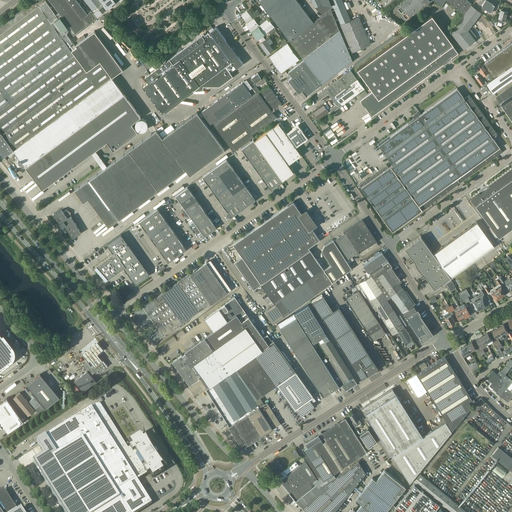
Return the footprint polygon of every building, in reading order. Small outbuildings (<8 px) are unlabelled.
[(77,46),(72,50),(61,36),(66,32),(69,30),(59,16),(61,15),(75,32),(89,21),(96,16),(91,10),(87,13),(77,0),(49,0),(59,12),(57,13),(56,14),(44,0),(31,0),(0,23),(0,150),(4,156),(13,149),(16,153),(7,160),(10,163),(19,156),(22,161),(19,163),(22,166),(23,168),(26,166),(42,188),(91,153),(95,150),(107,141),(113,150),(138,132),(131,123),(141,116),(112,77),(123,69),(94,31),(86,37),(84,35),(76,40),(78,43),(75,45),(77,46)] [(85,0),(94,11),(103,3),(100,0),(85,0)] [(296,0),(259,0),(290,41),(304,60),(288,72),(292,77),(288,80),(299,93),(302,91),(306,95),(352,60),(347,47),(349,46),(352,52),(370,44),(358,16),(350,20),(342,0),(330,0),(333,7),(331,6),(321,4),(319,0),(311,0),(315,7),(322,15),(313,22),(296,0)] [(405,0),(398,6),(401,11),(402,10),(404,11),(403,12),(406,17),(427,0),(405,0)] [(446,0),(463,13),(463,12),(471,3),(467,0),(446,0)] [(490,11),(495,4),(486,0),(485,0),(484,0),(480,0),(478,4),(482,6),(490,11)] [(103,3),(94,11),(97,15),(106,7),(103,3)] [(466,11),(476,19),(481,12),(471,5),(466,11)] [(254,17),(260,13),(260,12),(257,9),(255,11),(251,6),(247,9),(247,10),(253,18),(254,17)] [(253,18),(247,10),(241,14),(247,22),(245,23),(251,31),(259,25),(261,24),(260,21),(258,23),(254,17),(253,18)] [(505,20),(507,12),(501,10),(499,18),(498,21),(504,22),(505,19),(505,20)] [(476,19),(466,11),(462,16),(472,24),(476,19)] [(432,15),(357,68),(372,89),(372,90),(367,93),(361,97),(360,98),(371,114),(377,110),(379,109),(384,106),(421,79),(436,68),(450,58),(458,52),(452,44),(453,44),(432,15)] [(458,22),(467,30),(472,24),(462,16),(458,22)] [(269,18),(261,24),(259,25),(251,31),(257,39),(274,27),(268,19),(269,18)] [(467,30),(458,22),(450,32),(464,48),(475,40),(467,30)] [(148,82),(143,86),(161,112),(193,89),(193,90),(200,90),(203,89),(203,86),(219,86),(233,76),(225,66),(231,61),(234,64),(232,66),(234,69),(236,68),(243,63),(231,46),(226,40),(217,26),(210,31),(212,35),(211,36),(208,33),(204,35),(203,34),(182,49),(179,51),(170,59),(169,59),(145,77),(148,82)] [(275,32),(278,30),(275,27),(269,32),(271,35),(275,32)] [(262,49),(272,42),(273,42),(269,37),(266,39),(265,39),(260,43),(260,44),(259,45),(262,49)] [(272,42),(262,49),(266,53),(267,53),(267,54),(273,49),(276,47),(272,42)] [(511,42),(484,63),(494,76),(511,62),(511,42)] [(287,43),(282,47),(270,56),(282,72),(299,59),(287,43)] [(484,76),(488,72),(481,63),(476,66),(484,76)] [(511,66),(487,84),(493,93),(511,79),(511,66)] [(350,70),(315,96),(315,97),(318,100),(328,93),(334,101),(336,104),(335,105),(329,109),(332,112),(364,88),(352,72),(350,70)] [(259,85),(266,80),(261,74),(259,75),(257,73),(251,77),(255,83),(256,82),(259,85)] [(480,76),(476,78),(482,87),(487,83),(486,81),(484,82),(480,76)] [(210,105),(201,111),(210,123),(212,122),(214,125),(257,93),(252,87),(250,89),(244,80),(210,105)] [(511,84),(506,88),(496,96),(501,102),(511,93),(511,84)] [(257,93),(214,125),(233,151),(240,146),(241,148),(248,143),(247,141),(249,139),(249,134),(251,133),(252,134),(276,117),(271,110),(281,103),(268,85),(257,93)] [(366,179),(359,184),(361,187),(367,195),(392,231),(422,209),(419,205),(428,199),(431,203),(432,202),(452,188),(497,156),(503,151),(499,147),(500,147),(493,137),(497,134),(469,94),(465,97),(464,98),(457,88),(421,114),(414,119),(378,145),(392,164),(368,182),(366,179)] [(511,96),(501,104),(511,119),(511,96)] [(322,104),(313,111),(318,118),(328,111),(322,104)] [(103,169),(74,190),(83,202),(92,195),(104,211),(99,215),(108,227),(186,170),(190,175),(225,149),(197,112),(162,138),(156,130),(107,166),(104,163),(95,150),(91,153),(101,166),(103,169)] [(278,123),(265,133),(288,164),(297,158),(298,158),(299,158),(299,157),(299,156),(301,155),(301,154),(296,147),(295,147),(286,134),(286,133),(278,123)] [(298,125),(286,133),(286,134),(295,147),(296,147),(308,138),(307,138),(298,125)] [(288,164),(265,133),(254,141),(258,146),(263,153),(268,159),(272,166),(277,173),(282,180),(283,180),(290,175),(291,175),(291,174),(294,172),(294,171),(293,171),(288,164)] [(258,146),(254,141),(253,139),(241,148),(246,155),(258,146)] [(258,146),(246,155),(251,161),(263,153),(258,146)] [(268,159),(263,153),(251,161),(255,168),(268,159)] [(226,158),(214,167),(219,174),(231,165),(226,158)] [(272,166),(268,159),(255,168),(260,174),(272,166)] [(231,165),(219,174),(224,181),(236,172),(231,165)] [(272,166),(260,174),(265,182),(271,177),(277,173),(272,166)] [(219,174),(214,167),(202,176),(207,183),(219,174)] [(511,227),(511,169),(511,170),(471,199),(499,237),(511,227)] [(236,172),(224,181),(228,187),(241,178),(236,172)] [(277,173),(271,177),(276,184),(282,180),(283,180),(282,180),(277,173)] [(224,181),(219,174),(207,183),(212,189),(224,181)] [(271,177),(265,182),(270,189),(276,184),(271,177)] [(245,185),(241,178),(228,187),(233,194),(245,185)] [(224,181),(212,189),(216,196),(228,187),(224,181)] [(250,191),(245,185),(233,194),(238,200),(244,196),(250,191)] [(187,186),(175,195),(180,202),(192,193),(187,186)] [(233,194),(228,187),(216,196),(221,202),(233,194)] [(255,199),(250,191),(244,196),(249,204),(255,199)] [(197,200),(192,193),(180,202),(185,209),(197,200)] [(233,194),(221,202),(226,209),(232,204),(238,200),(233,194)] [(244,196),(238,200),(243,208),(249,204),(244,196)] [(197,200),(185,209),(189,215),(202,206),(197,200)] [(243,208),(238,200),(232,204),(237,212),(243,208)] [(244,236),(233,243),(242,256),(248,266),(241,271),(253,289),(261,284),(266,291),(270,296),(275,303),(264,311),(273,324),(284,316),(332,282),(351,268),(348,263),(346,260),(352,257),(358,253),(359,254),(358,254),(359,256),(360,256),(361,256),(378,245),(376,241),(362,220),(356,224),(344,231),(345,232),(345,233),(333,240),(333,239),(324,245),(323,247),(322,250),(332,264),(324,270),(310,250),(308,247),(320,239),(313,230),(312,228),(310,225),(312,224),(305,214),(303,215),(293,201),(244,235),(244,236)] [(232,204),(226,209),(231,217),(237,212),(232,204)] [(206,213),(202,206),(189,215),(194,221),(206,213)] [(157,208),(151,212),(156,219),(162,215),(157,208)] [(53,213),(53,214),(53,215),(62,226),(64,224),(72,237),(81,232),(71,216),(70,211),(67,209),(63,211),(58,214),(56,212),(54,213),(53,213)] [(151,212),(139,221),(144,228),(156,219),(151,212)] [(211,219),(206,213),(194,221),(199,228),(205,223),(211,219)] [(167,221),(162,215),(156,219),(161,225),(167,221)] [(156,219),(144,228),(148,234),(161,225),(156,219)] [(211,219),(205,223),(210,231),(216,227),(211,219)] [(167,221),(161,225),(165,232),(171,228),(167,221)] [(421,236),(405,248),(415,262),(416,263),(418,264),(419,266),(420,268),(422,269),(423,271),(423,273),(424,275),(435,289),(494,245),(477,221),(433,253),(421,236)] [(210,231),(205,223),(199,228),(204,236),(210,231)] [(161,225),(148,234),(153,241),(165,232),(161,225)] [(176,234),(171,228),(165,232),(170,238),(176,234)] [(165,232),(153,241),(158,247),(170,238),(165,232)] [(109,278),(124,267),(129,275),(135,284),(149,274),(121,234),(107,244),(110,249),(111,249),(113,253),(99,263),(95,266),(94,267),(99,273),(100,274),(106,280),(107,279),(109,278)] [(176,234),(170,238),(175,245),(181,241),(176,234)] [(170,238),(158,247),(162,254),(169,249),(175,245),(170,238)] [(186,249),(181,241),(175,245),(180,253),(186,249)] [(175,245),(169,249),(174,257),(180,253),(175,245)] [(174,257),(169,249),(162,254),(168,262),(174,257)] [(364,265),(368,271),(369,272),(381,262),(383,264),(387,261),(388,261),(382,252),(364,265)] [(391,267),(387,261),(383,264),(381,262),(369,272),(371,275),(374,279),(391,267)] [(160,294),(143,306),(160,330),(150,337),(154,343),(180,325),(180,326),(181,327),(185,324),(183,322),(186,321),(227,292),(206,262),(200,267),(190,274),(164,292),(160,294)] [(378,285),(395,273),(391,267),(374,279),(378,285)] [(395,273),(378,285),(382,292),(386,289),(400,280),(395,273)] [(368,277),(359,283),(377,310),(392,335),(404,327),(401,322),(400,321),(387,300),(391,296),(386,289),(382,292),(378,285),(374,279),(371,275),(368,277)] [(402,282),(400,280),(386,289),(391,296),(402,288),(399,284),(402,282)] [(446,283),(451,291),(456,288),(451,280),(446,283)] [(485,284),(484,285),(482,282),(480,283),(482,286),(483,286),(488,294),(490,293),(493,298),(494,297),(496,300),(495,300),(498,299),(499,299),(500,298),(500,297),(501,297),(496,290),(495,287),(490,290),(487,287),(485,284)] [(488,304),(483,295),(485,293),(480,284),(478,285),(482,293),(476,296),(483,308),(485,306),(486,306),(488,304)] [(496,290),(501,297),(501,296),(502,297),(504,296),(504,295),(506,293),(502,287),(502,286),(496,290)] [(414,304),(402,288),(391,296),(403,312),(414,304)] [(358,290),(346,298),(373,341),(385,332),(358,290)] [(467,292),(461,296),(464,299),(467,297),(469,302),(472,301),(477,310),(479,309),(480,309),(483,308),(476,296),(471,299),(467,292)] [(182,354),(172,361),(178,369),(181,372),(189,384),(199,377),(199,378),(200,379),(201,380),(206,388),(229,372),(254,354),(268,344),(272,342),(272,341),(267,334),(263,337),(235,298),(234,297),(205,318),(205,319),(214,331),(207,335),(204,338),(185,352),(185,353),(182,354)] [(452,311),(449,307),(447,303),(445,305),(449,313),(444,315),(449,326),(455,323),(451,315),(453,314),(452,311)] [(294,314),(277,324),(280,328),(303,366),(323,396),(342,384),(345,390),(346,390),(345,389),(350,386),(351,388),(353,386),(353,385),(356,382),(357,383),(357,382),(327,335),(326,335),(323,330),(324,330),(308,305),(294,314)] [(465,317),(461,310),(458,306),(456,307),(457,309),(455,311),(456,313),(460,320),(465,317)] [(339,307),(322,318),(362,379),(367,375),(363,369),(374,362),(376,366),(378,365),(373,356),(371,358),(354,331),(357,330),(355,326),(352,328),(339,307)] [(461,310),(465,317),(470,314),(466,307),(461,310)] [(421,313),(418,309),(405,317),(422,342),(433,334),(420,314),(421,313)] [(504,324),(499,327),(504,337),(507,335),(507,334),(509,333),(504,324)] [(504,337),(499,327),(493,330),(497,337),(498,339),(500,338),(500,339),(504,337)] [(398,332),(407,346),(414,342),(405,328),(398,332)] [(0,367),(9,360),(12,357),(13,353),(13,349),(11,346),(0,331),(0,367)] [(488,333),(483,336),(487,343),(492,340),(488,333)] [(487,343),(483,336),(477,339),(481,346),(482,348),(483,348),(488,345),(487,343)] [(207,389),(206,389),(206,390),(207,390),(219,409),(229,426),(235,422),(264,404),(262,401),(257,405),(255,401),(276,385),(277,385),(295,410),(297,409),(301,415),(306,412),(310,410),(309,409),(314,406),(312,402),(310,400),(309,399),(313,397),(273,341),(272,342),(268,344),(254,354),(229,372),(206,388),(207,389)] [(467,345),(471,352),(476,349),(472,342),(467,345)] [(471,352),(467,345),(461,348),(465,355),(467,357),(472,354),(471,352)] [(472,399),(445,357),(417,375),(452,430),(472,406),(469,402),(472,399)] [(101,358),(91,366),(86,360),(82,364),(87,370),(91,375),(95,372),(99,373),(107,366),(107,365),(101,358)] [(510,359),(501,371),(505,374),(511,365),(511,362),(511,361),(511,360),(510,359)] [(91,375),(87,370),(81,375),(89,386),(96,380),(91,375)] [(486,378),(492,383),(489,386),(508,402),(511,396),(511,379),(505,374),(501,371),(501,370),(498,374),(493,370),(486,378)] [(37,376),(27,385),(46,408),(59,397),(42,376),(41,375),(39,375),(37,376)] [(89,386),(81,375),(74,380),(83,391),(89,386)] [(373,401),(362,408),(365,413),(409,482),(409,483),(451,431),(445,421),(427,433),(422,436),(418,429),(396,393),(395,394),(392,388),(373,401)] [(20,392),(13,398),(28,416),(35,410),(20,392)] [(34,397),(29,401),(38,412),(39,413),(44,408),(43,408),(34,397)] [(7,432),(23,421),(7,398),(0,402),(0,421),(1,422),(0,422),(0,423),(3,428),(4,427),(7,432)] [(45,455),(33,462),(64,511),(138,511),(152,504),(137,481),(140,479),(143,477),(149,473),(152,478),(164,470),(163,469),(161,466),(163,465),(167,469),(165,467),(163,464),(161,462),(159,459),(157,457),(155,454),(154,451),(152,449),(151,446),(149,443),(148,440),(146,438),(145,435),(144,432),(143,432),(146,437),(144,439),(141,435),(142,435),(141,433),(129,441),(132,445),(128,448),(108,416),(99,402),(91,408),(37,442),(45,455)] [(264,404),(235,422),(249,444),(250,443),(273,428),(281,423),(266,402),(264,404)] [(361,423),(354,412),(350,415),(354,422),(353,422),(355,427),(361,423)] [(280,481),(295,501),(302,507),(306,511),(335,511),(339,507),(344,500),(359,481),(365,474),(366,473),(358,462),(354,465),(341,474),(336,477),(334,474),(341,470),(340,469),(367,452),(345,418),(340,422),(322,433),(320,432),(319,433),(318,434),(318,435),(306,443),(308,446),(304,449),(308,455),(304,457),(306,460),(301,464),(287,475),(281,480),(280,481)] [(249,444),(235,422),(229,426),(230,426),(229,427),(242,448),(243,448),(249,444)] [(359,434),(368,447),(377,441),(368,428),(359,434)] [(511,458),(497,447),(491,455),(511,471),(511,458)] [(279,470),(276,467),(274,464),(270,467),(272,470),(274,473),(279,470)] [(492,470),(502,478),(507,471),(497,464),(492,470)] [(353,509),(350,511),(385,511),(405,487),(385,470),(377,480),(376,481),(373,478),(355,499),(362,504),(359,508),(360,508),(357,511),(353,509)] [(466,511),(420,474),(414,481),(451,511),(466,511)] [(414,484),(391,511),(433,511),(440,505),(414,484)] [(0,511),(23,511),(21,508),(17,510),(4,489),(0,491),(0,511)]
